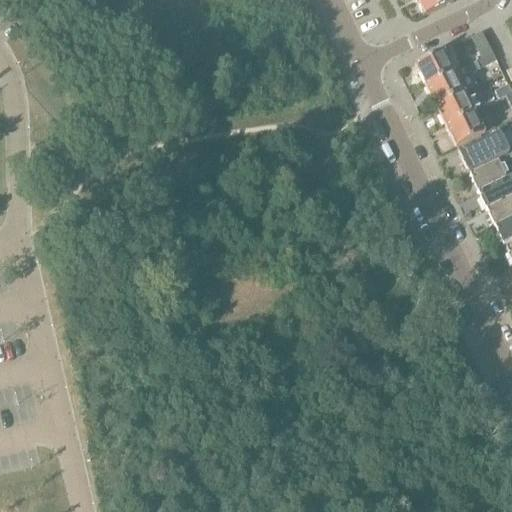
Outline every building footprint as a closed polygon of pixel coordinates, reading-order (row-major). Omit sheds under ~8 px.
[(413,0),(422,18),(453,4),(451,0),(413,0)] [(481,60),(488,57),(491,56),(481,35),(471,40),(481,60)] [(413,67),(424,88),(453,74),(442,53),(413,67)] [(481,60),(464,68),(453,74),(424,88),(434,108),(462,94),(474,88),(468,76),(492,65),(488,57),(481,60)] [(25,93),(58,129),(88,102),(55,66),(25,93)] [(495,94),(498,102),(505,98),(511,95),(507,87),(495,94)] [(434,108),(444,128),(473,114),(483,109),(478,98),(467,103),(462,94),(434,108)] [(444,128),(454,148),(454,149),(483,135),(478,124),(488,119),(483,109),(473,114),(444,128)] [(467,174),(508,154),(498,135),(458,154),(467,174)] [(478,195),(509,180),(506,172),(511,169),(511,156),(469,178),(478,195)] [(478,195),(486,212),(511,199),(511,178),(509,180),(478,195)] [(347,189),(339,191),(342,202),(350,201),(347,189)] [(511,199),(486,212),(494,228),(511,219),(511,199)] [(511,219),(494,228),(497,235),(495,237),(498,245),(502,245),(503,246),(511,241),(511,219)]
